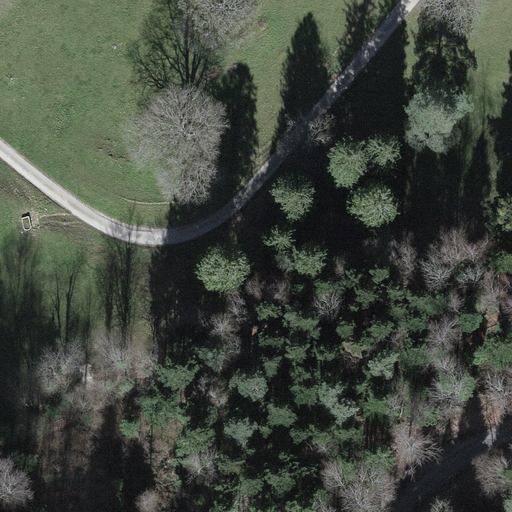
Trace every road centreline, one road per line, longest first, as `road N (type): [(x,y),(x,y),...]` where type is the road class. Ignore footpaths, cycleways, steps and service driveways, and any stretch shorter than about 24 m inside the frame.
road 1 (track): [(408,0),(229,209),(185,238),(137,238),(43,187),(0,148)]
road 2 (unclassified): [(511,430),(448,463),(395,511)]
